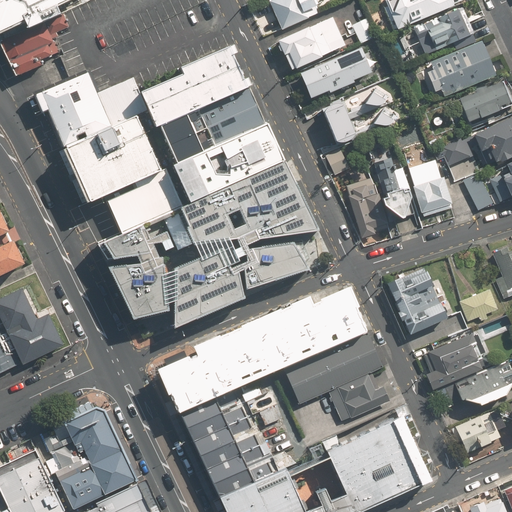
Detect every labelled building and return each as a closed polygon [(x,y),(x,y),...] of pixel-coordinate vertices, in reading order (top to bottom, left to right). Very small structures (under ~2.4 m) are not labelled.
[(0,0),(0,36),(1,38),(80,0),(0,0)] [(329,0),(274,0),(269,2),(281,29),(332,7),(329,0)] [(385,0),(397,29),(467,0),(385,0)] [(463,7),(414,28),(421,44),(430,40),(433,47),(445,42),(447,46),(475,34),(463,7)] [(65,14),(2,43),(17,76),(41,65),(40,62),(60,54),(53,37),(71,29),(65,14)] [(368,18),(352,26),(360,44),(376,36),(368,18)] [(332,19),(278,41),(290,71),(345,49),(332,19)] [(431,63),(434,70),(427,72),(435,92),(441,89),(444,95),(495,75),(482,42),(431,63)] [(157,125),(160,123),(249,82),(230,43),(180,66),(183,72),(142,91),(150,109),(157,125)] [(356,83),(354,80),(370,74),(360,49),(300,73),(310,97),(328,90),(330,94),(356,83)] [(41,93),(66,147),(137,114),(150,109),(142,91),(134,74),(96,91),(87,72),(41,93)] [(511,98),(505,81),(487,88),(485,85),(474,89),(475,93),(458,99),(467,123),(511,105),(511,98)] [(160,123),(178,161),(267,120),(249,82),(160,123)] [(389,92),(377,85),(364,103),(383,105),(389,92)] [(344,101),(321,111),(335,143),(358,133),(344,101)] [(398,113),(386,106),(373,123),(392,126),(398,113)] [(137,114),(66,147),(89,202),(162,170),(137,114)] [(511,116),(472,135),(480,151),(487,148),(495,165),(511,157),(511,155),(511,154),(511,116)] [(173,163),(190,203),(284,159),(267,120),(178,161),(173,163)] [(463,135),(432,149),(437,160),(444,157),(448,167),(472,156),(463,135)] [(384,203),(401,218),(414,214),(401,173),(398,174),(392,155),(376,160),(387,194),(381,195),(384,202),(384,203)] [(419,162),(406,166),(423,217),(453,207),(438,164),(432,166),(429,156),(419,160),(419,162)] [(246,261),(238,265),(230,268),(229,265),(221,248),(201,257),(176,267),(176,269),(175,300),(174,327),(243,297),(237,271),(240,270),(243,269),(246,289),(308,269),(293,241),(248,248),(247,244),(252,242),(258,239),(316,231),(284,159),(190,203),(183,206),(180,207),(189,226),(185,228),(192,243),(195,243),(230,239),(236,238),(240,246),(234,249),(235,253),(237,257),(245,254),(246,256),(246,261)] [(511,160),(505,164),(509,173),(501,176),(511,200),(511,160)] [(183,206),(165,169),(105,196),(122,234),(143,224),(180,207),(183,206)] [(494,204),(477,174),(462,183),(478,212),(494,204)] [(373,175),(346,182),(360,236),(378,232),(377,229),(388,226),(379,189),(376,189),(373,175)] [(2,208),(0,209),(0,276),(28,264),(17,239),(0,247),(0,235),(12,230),(2,208)] [(179,213),(164,219),(178,250),(192,243),(185,228),(179,213)] [(140,263),(108,266),(133,319),(169,310),(168,302),(165,273),(163,256),(159,258),(158,254),(153,244),(162,242),(165,250),(169,248),(173,246),(167,232),(149,239),(143,224),(122,234),(97,244),(107,259),(137,255),(139,259),(140,263)] [(230,239),(195,243),(201,257),(221,248),(229,265),(239,261),(237,257),(234,249),(230,239)] [(498,250),(492,252),(500,276),(495,278),(502,298),(511,294),(511,249),(500,254),(498,250)] [(425,265),(386,284),(410,334),(449,315),(425,265)] [(176,269),(165,273),(168,302),(175,300),(176,269)] [(24,289),(0,300),(0,314),(23,364),(64,345),(49,313),(37,318),(24,289)] [(488,317),(487,313),(497,309),(489,289),(459,301),(466,320),(479,316),(480,320),(488,317)] [(161,370),(179,413),(214,398),(284,368),(367,333),(348,291),(338,295),(320,303),(312,306),(309,299),(215,340),(202,345),(194,349),(197,355),(161,370)] [(478,331),(423,355),(430,372),(423,375),(430,391),(454,381),(467,411),(506,394),(511,382),(511,372),(506,358),(484,367),(478,352),(485,349),(478,331)] [(381,367),(367,333),(284,368),(299,403),(381,367)] [(0,334),(0,371),(15,365),(0,334)] [(379,389),(372,372),(327,391),(340,422),(390,401),(384,387),(379,389)] [(256,381),(239,389),(255,422),(262,419),(265,426),(283,418),(269,387),(261,390),(256,381)] [(179,413),(220,495),(253,481),(214,398),(179,413)] [(55,471),(73,509),(137,480),(102,405),(64,422),(81,459),(55,471)] [(488,411),(454,426),(466,452),(500,437),(488,411)] [(362,511),(430,483),(402,418),(326,450),(345,494),(306,511),(287,467),(220,495),(227,511),(362,511)] [(53,430),(42,434),(51,455),(55,454),(60,467),(78,459),(68,437),(58,442),(53,430)] [(61,511),(34,450),(0,465),(0,511),(61,511)] [(154,511),(139,479),(137,480),(73,509),(74,511),(154,511)] [(507,511),(498,493),(469,507),(471,511),(507,511)]
